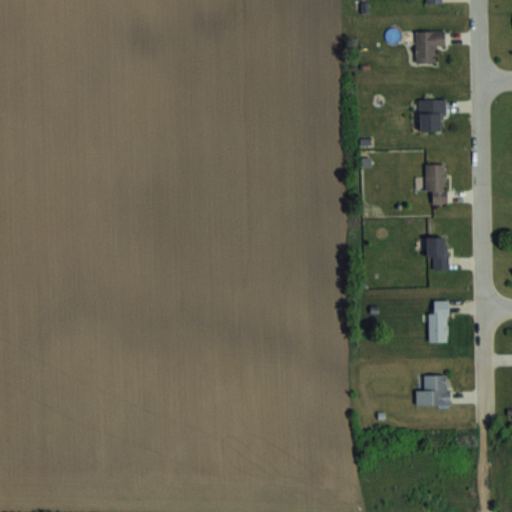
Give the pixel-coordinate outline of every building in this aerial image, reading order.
[(415,30),(415,62),(435,62),(435,45),(444,45),(444,30),(415,30)] [(419,129),(444,129),(444,98),(419,98),(419,129)] [(426,162),(426,203),(446,203),(446,162),(426,162)] [(448,236),(426,236),(426,258),(434,258),(434,268),(448,268),(448,236)] [(447,341),(447,299),(429,299),(429,341),(447,341)] [(416,386),(416,404),(449,404),(449,374),(425,374),(425,386),(416,386)]
